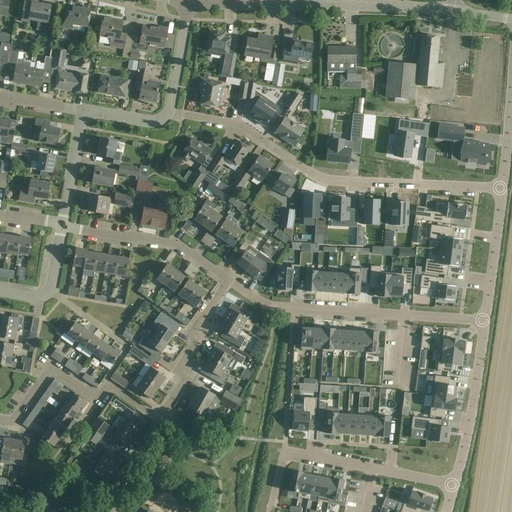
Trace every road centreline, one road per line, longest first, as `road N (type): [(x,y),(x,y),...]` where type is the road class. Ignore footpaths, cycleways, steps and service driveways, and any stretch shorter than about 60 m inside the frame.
road 1 (residential): [(501,186),(321,178),(248,128),(169,113)]
road 2 (residential): [(484,321),(273,306),(229,279)]
road 3 (residential): [(269,511),(282,453),(452,485)]
road 4 (unclassified): [(453,9),(246,4)]
road 5 (residential): [(229,279),(177,242),(63,225)]
road 6 (residential): [(161,418),(188,376),(178,369),(199,341),(190,335),(229,279)]
road 7 (residential): [(452,485),(484,321)]
road 8 (residential): [(484,321),(501,186)]
road 9 (residential): [(97,400),(51,370),(11,423),(0,421)]
